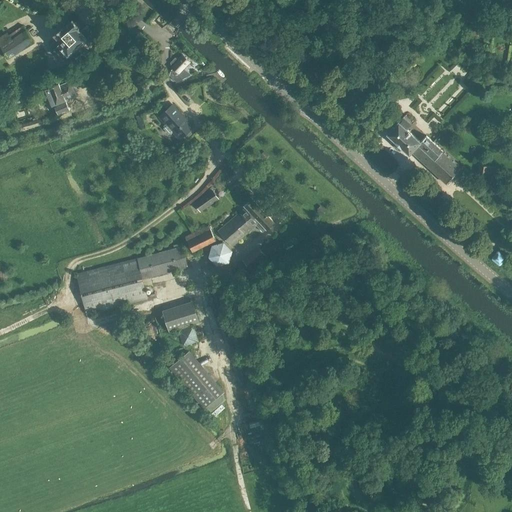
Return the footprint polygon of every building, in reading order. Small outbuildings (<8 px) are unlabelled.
[(63,60),(93,33),(87,25),(81,30),(78,28),(80,26),(73,19),(64,26),(55,34),(62,42),(54,49),(63,60)] [(0,39),(0,45),(8,58),(33,42),(26,30),(12,39),(8,34),(0,39)] [(169,75),(170,76),(176,82),(182,79),(178,74),(183,68),(187,71),(191,66),(188,63),(190,61),(183,55),(178,60),(175,58),(171,62),(172,66),(169,75)] [(75,90),(78,89),(76,84),(73,85),(71,80),(60,84),(60,83),(50,87),(46,89),(53,105),(54,105),(58,114),(70,109),(67,100),(77,95),(75,90)] [(169,134),(172,134),(174,132),(180,139),(193,127),(173,105),(160,116),(166,123),(164,125),(164,128),(169,134)] [(136,117),(140,128),(149,125),(144,114),(136,117)] [(447,183),(461,167),(426,135),(420,141),(409,131),(416,124),(405,114),(404,115),(394,127),(393,126),(391,128),(392,128),(387,134),(395,141),(401,147),(401,146),(409,154),(412,151),(447,183)] [(498,168),(479,166),(478,175),(497,178),(498,168)] [(199,213),(219,199),(213,191),(193,205),(199,213)] [(244,206),(246,207),(218,231),(232,247),(257,225),(263,232),(266,229),(274,221),(252,199),(244,206)] [(316,209),(322,215),(327,211),(321,205),(316,209)] [(193,252),(216,241),(209,226),(185,237),(193,252)] [(209,257),(217,265),(229,262),(232,251),(224,243),(212,246),(209,257)] [(143,279),(188,267),(183,247),(77,274),(87,314),(148,299),(143,279)] [(251,268),(265,256),(261,251),(258,247),(243,260),(251,268)] [(497,251),(493,257),(493,259),(499,264),(501,264),(506,258),(506,257),(499,251),(497,251)] [(169,331),(199,321),(193,301),(163,311),(169,331)] [(180,330),(184,345),(197,341),(192,326),(180,330)] [(170,367),(204,408),(223,393),(188,351),(170,367)]
